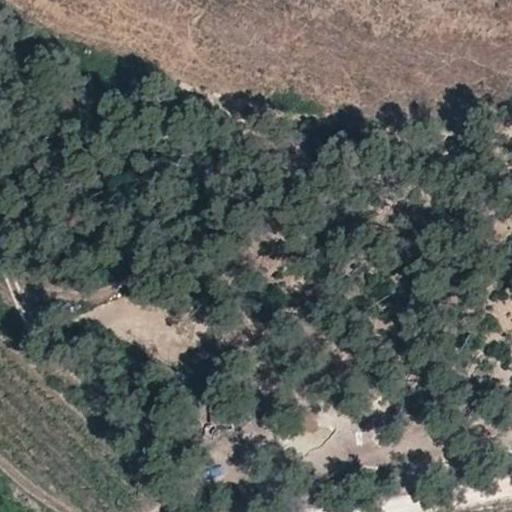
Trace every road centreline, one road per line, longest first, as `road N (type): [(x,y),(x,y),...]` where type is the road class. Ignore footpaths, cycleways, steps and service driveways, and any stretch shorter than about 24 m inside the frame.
road 1 (track): [(158,511),(201,482),(200,467),(73,374),(42,339),(0,255)]
road 2 (track): [(372,511),(511,486)]
